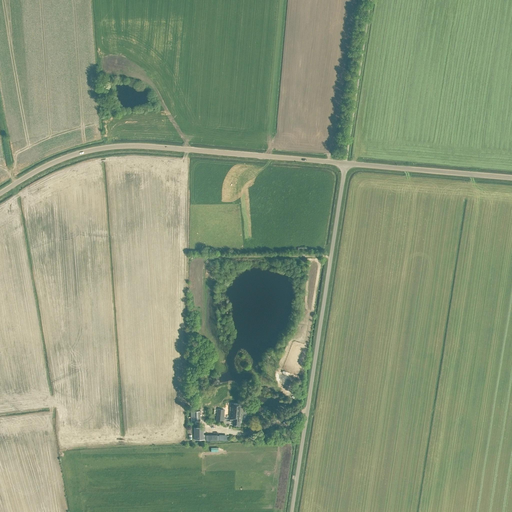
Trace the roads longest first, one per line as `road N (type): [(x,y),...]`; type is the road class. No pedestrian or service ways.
road 1 (unclassified): [(0,193),(68,155),(105,147),(345,163)]
road 2 (unclassified): [(290,511),(345,163)]
road 3 (unclassified): [(345,163),(511,178)]
